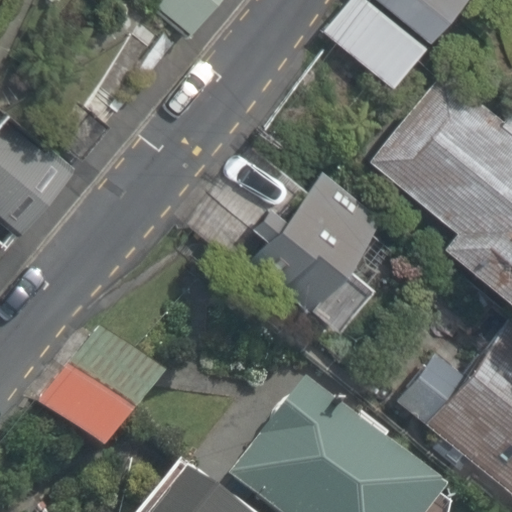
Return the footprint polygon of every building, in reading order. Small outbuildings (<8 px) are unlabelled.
[(350,0),(321,37),(402,103),(485,0),(350,0)] [(511,135),(451,82),(368,178),(511,302),(511,135)] [(317,173),(255,257),(338,319),(367,280),(347,266),(381,221),(317,173)] [(511,313),(423,419),(511,492),(511,313)] [(66,379),(33,408),(102,487),(135,458),(66,379)] [(436,511),(452,493),(307,379),(226,480),(266,511),(436,511)] [(224,511),(174,471),(140,511),(224,511)]
